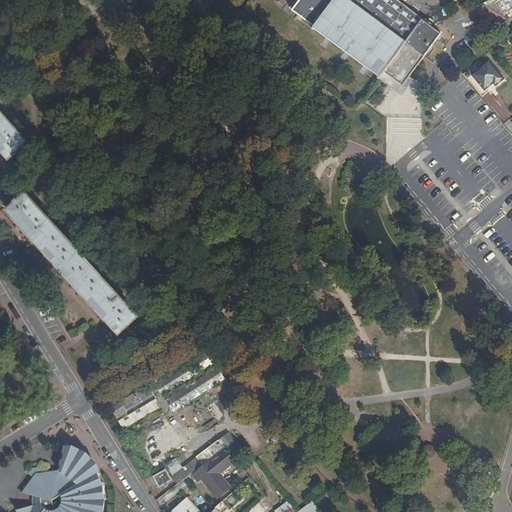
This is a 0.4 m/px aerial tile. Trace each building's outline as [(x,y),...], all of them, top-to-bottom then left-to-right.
[(296,13),(329,38),(381,76),(385,72),(392,77),(403,85),(409,77),(411,75),(442,34),(395,0),(299,0),(292,10),(296,13)] [(497,13),(490,10),(487,16),(500,23),(505,15),(498,11),(497,13)] [(479,59),(462,73),(481,95),(493,84),(496,87),(505,79),(490,61),(484,65),(479,59)] [(0,148),(9,158),(28,141),(16,128),(11,122),(0,110),(0,148)] [(117,333),(136,316),(125,304),(120,297),(97,272),(92,267),(70,242),(65,236),(42,211),(37,206),(25,192),(18,199),(15,201),(6,210),(117,333)] [(212,364),(205,353),(153,384),(159,395),(160,396),(212,364)] [(222,380),(215,369),(163,401),(170,412),(222,380)] [(158,407),(153,399),(159,395),(153,384),(146,388),(144,385),(107,407),(121,430),(158,407)] [(230,433),(221,440),(227,447),(235,440),(230,433)] [(217,440),(194,457),(195,458),(201,466),(223,449),(217,440)] [(238,461),(247,455),(235,440),(227,447),(238,461)] [(436,456),(436,453),(436,451),(435,448),(434,446),(432,445),(429,444),(427,445),(425,446),(423,447),(422,450),(421,452),(422,454),(423,456),(425,458),(427,459),(429,459),(432,459),(434,458),(436,456)] [(223,449),(201,466),(191,474),(198,481),(201,478),(218,499),(232,488),(220,474),(235,461),(225,448),(223,449)] [(17,510),(17,511),(100,511),(102,500),(104,499),(102,485),(97,473),(89,462),(87,463),(77,455),(78,453),(65,449),(57,470),(42,467),(38,462),(32,467),(28,474),(33,478),(22,494),(32,496),(32,505),(17,510)] [(201,466),(195,458),(176,473),(182,481),(191,474),(201,466)] [(162,466),(168,475),(171,473),(180,468),(174,459),(167,463),(162,466)] [(162,470),(151,477),(156,486),(167,479),(162,470)] [(199,511),(186,497),(173,510),(174,511),(199,511)] [(215,510),(212,511),(224,511),(227,509),(221,502),(213,509),(215,510)]
